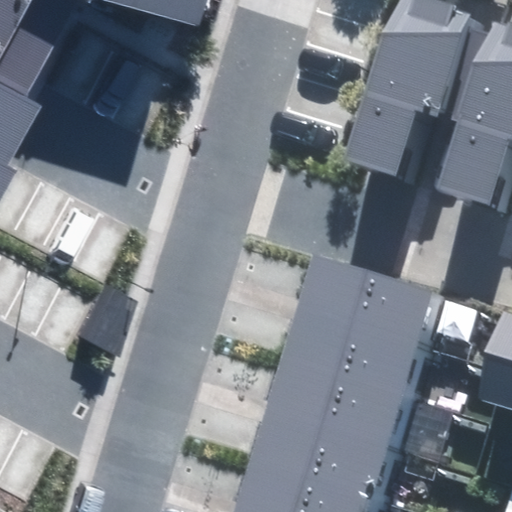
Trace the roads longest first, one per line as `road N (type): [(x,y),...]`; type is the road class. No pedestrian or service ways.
road 1 (residential): [(122,511),(225,176)]
road 2 (residential): [(225,176),(511,263)]
road 3 (residential): [(225,176),(270,0)]
